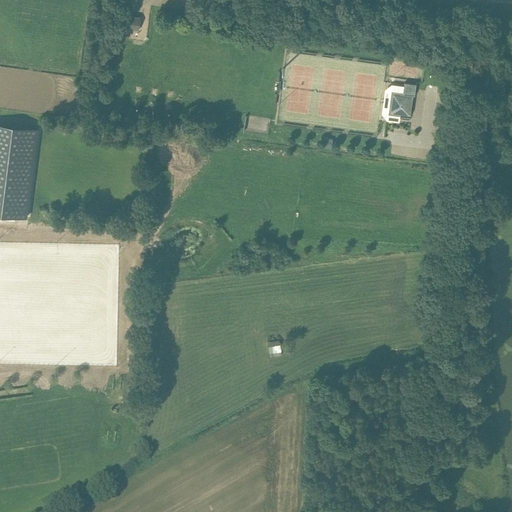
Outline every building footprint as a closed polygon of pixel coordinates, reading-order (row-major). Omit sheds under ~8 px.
[(124,15),(122,27),(139,29),(140,17),(124,15)] [(416,83),(406,82),(404,82),(402,93),(393,92),(390,112),(410,114),(412,95),(414,95),(415,89),(416,83)] [(266,133),(268,117),(247,115),(246,132),(266,133)] [(37,127),(0,122),(0,213),(26,217),(37,127)] [(329,163),(330,158),(308,154),(307,160),(329,163)] [(16,329),(24,329),(24,313),(16,313),(16,329)] [(421,324),(419,325),(424,335),(426,334),(428,329),(426,324),(421,324)] [(281,355),(280,340),(268,341),(270,356),(281,355)]
